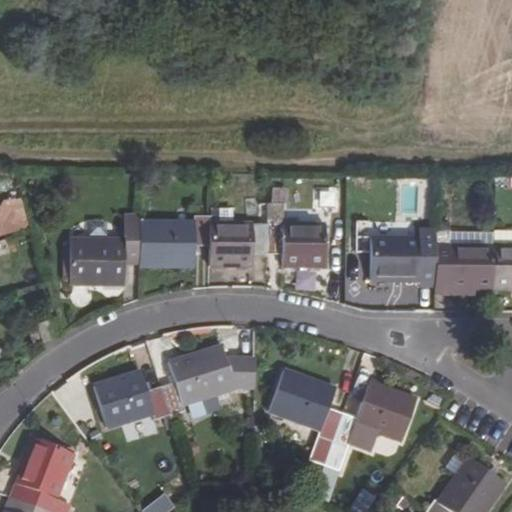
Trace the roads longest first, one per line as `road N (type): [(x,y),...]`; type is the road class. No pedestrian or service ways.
road 1 (residential): [(0,419),(32,386),(114,330),(164,315),(255,310),(370,338)]
road 2 (residential): [(370,338),(500,408)]
road 3 (residential): [(511,335),(370,338)]
